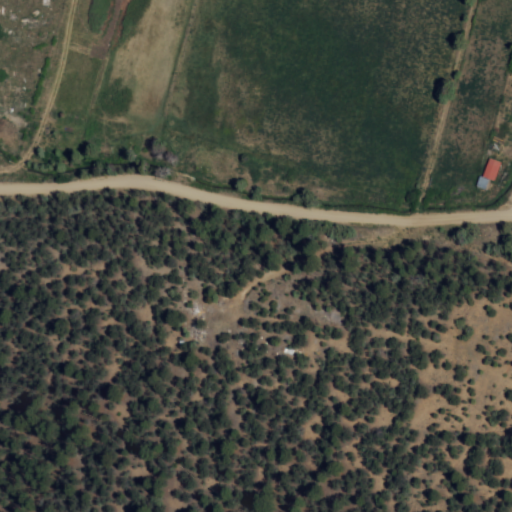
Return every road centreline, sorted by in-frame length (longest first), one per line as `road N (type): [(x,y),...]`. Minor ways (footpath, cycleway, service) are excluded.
road 1 (residential): [(511,214),(354,216),(140,178),(0,186)]
road 2 (residential): [(20,186),(31,60),(0,31)]
